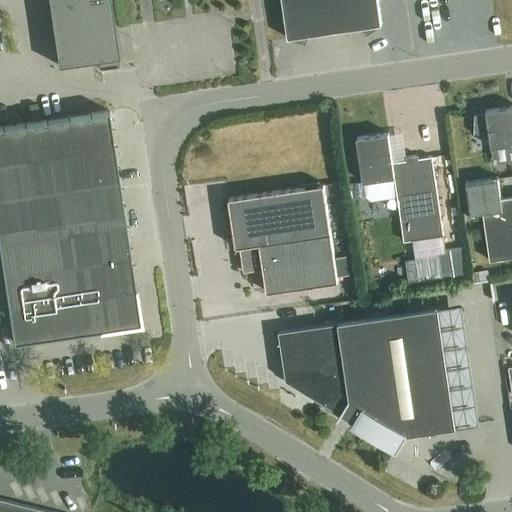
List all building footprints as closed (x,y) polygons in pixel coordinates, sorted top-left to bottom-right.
[(48,0),(58,66),(98,60),(99,70),(120,67),(110,0),(48,0)] [(282,0),(288,39),(306,45),(310,35),(360,28),(366,36),(382,25),(378,0),(282,0)] [(29,106),(31,119),(39,118),(38,105),(29,106)] [(475,134),(490,134),(492,148),(508,145),(508,151),(511,150),(511,107),(486,111),(487,114),(475,116),(475,134)] [(108,111),(0,126),(0,254),(13,342),(100,329),(100,330),(141,324),(136,289),(135,289),(108,111)] [(398,198),(404,242),(444,236),(432,157),(419,159),(418,156),(406,158),(407,161),(393,163),(389,133),(357,138),(364,182),(367,198),(372,201),(398,198)] [(320,137),(295,140),(302,188),(324,185),(328,184),(326,170),(340,168),(335,141),(321,143),(320,137)] [(296,146),(224,157),(230,199),(302,188),(296,146)] [(484,215),(491,261),(511,258),(511,197),(501,199),(499,180),(468,185),(468,183),(466,183),(472,218),(473,218),(473,216),(484,215)] [(244,272),(264,269),(267,293),(339,282),(324,185),(302,188),(230,199),(229,199),(236,248),(240,247),(244,272)] [(279,332),(286,381),(395,447),(403,433),(407,436),(456,428),(439,308),(279,332)] [(0,511),(50,511),(0,499),(0,511)]
